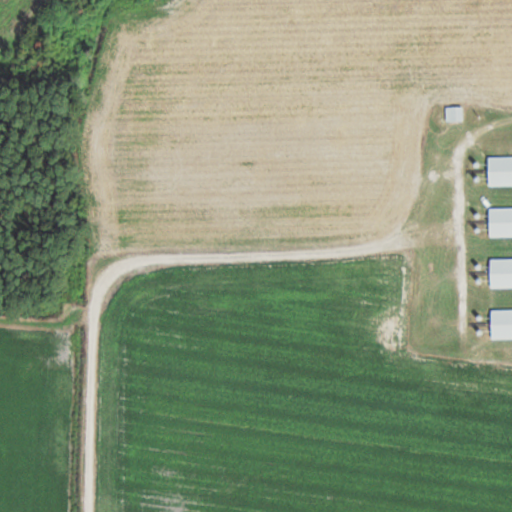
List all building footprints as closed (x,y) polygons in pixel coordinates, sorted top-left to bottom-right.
[(447,107),(447,121),(464,121),(464,107),(447,107)] [(511,156),(489,157),(489,186),(511,185),(511,156)] [(511,206),(490,207),(491,236),(511,235),(511,206)] [(511,258),(491,259),(492,287),(511,286),(511,258)] [(511,308),(493,309),(494,339),(511,338),(511,308)]
